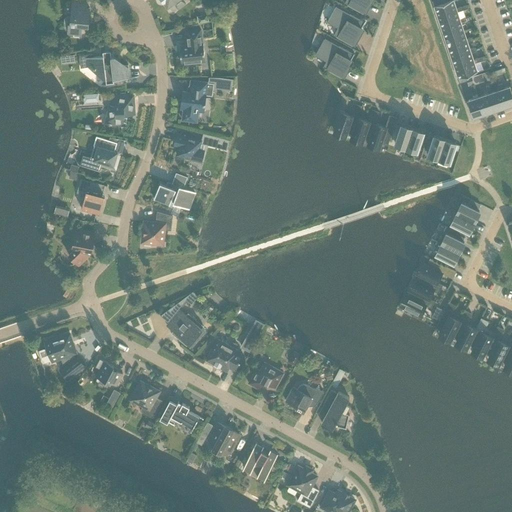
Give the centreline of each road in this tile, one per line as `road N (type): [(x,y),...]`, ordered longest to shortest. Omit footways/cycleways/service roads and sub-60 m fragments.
road 1 (residential): [(384,511),(354,467),(107,334),(93,303)]
road 2 (residential): [(93,303),(91,277),(122,244),(159,123),(160,57),(145,23)]
road 3 (residential): [(511,117),(475,129),(377,97),(369,83),(395,0)]
road 4 (residential): [(511,309),(469,284),(503,213),(511,210)]
